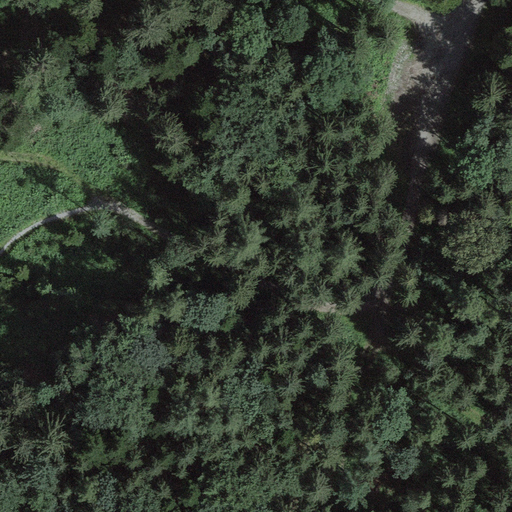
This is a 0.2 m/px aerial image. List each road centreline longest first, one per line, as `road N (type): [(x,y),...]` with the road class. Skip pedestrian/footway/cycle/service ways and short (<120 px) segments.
road 1 (track): [(102,195),(176,238),(381,319),(472,0)]
road 2 (track): [(381,319),(344,511)]
